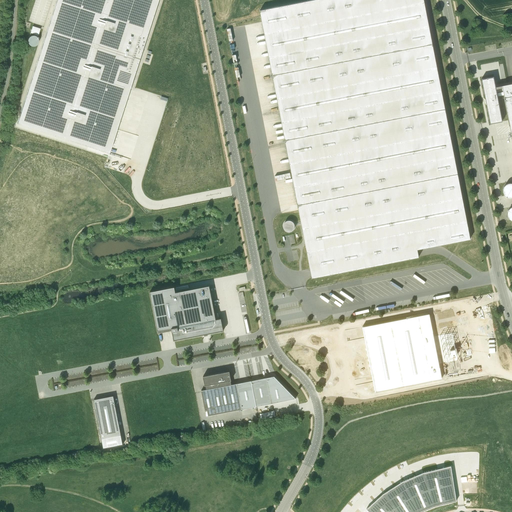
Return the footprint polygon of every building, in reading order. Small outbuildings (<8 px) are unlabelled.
[(56,0),(18,119),(17,123),(109,153),(157,0),(56,0)] [(470,239),(423,0),(311,0),(260,10),(261,16),(312,278),(419,257),(417,249),(462,240),(470,239)] [(30,33),(38,35),(40,28),(33,26),(30,33)] [(493,77),(482,79),(491,125),(501,123),(493,77)] [(511,85),(502,87),(511,135),(511,85)] [(287,231),(296,227),(292,218),(283,221),(287,231)] [(175,286),(150,291),(158,333),(159,333),(159,330),(172,327),(172,330),(174,340),(204,334),(205,336),(208,335),(208,333),(224,330),(221,318),(216,319),(209,285),(191,289),(176,292),(175,287),(175,286)] [(362,287),(359,292),(368,296),(369,295),(370,296),(372,292),(362,287)] [(429,314),(362,327),(374,390),(442,377),(429,314)] [(232,379),(230,370),(203,376),(205,385),(206,385),(207,389),(201,390),(206,416),(242,409),(237,382),(232,383),(231,379),(232,379)] [(274,375),(237,382),(242,409),(296,398),(274,375)] [(113,395),(94,399),(101,438),(121,434),(113,395)] [(366,508),(370,511),(420,511),(434,506),(456,500),(451,465),(423,472),(402,481),(383,493),(366,508)]
